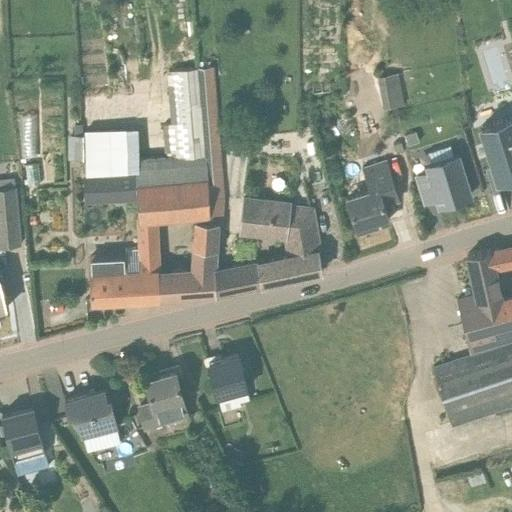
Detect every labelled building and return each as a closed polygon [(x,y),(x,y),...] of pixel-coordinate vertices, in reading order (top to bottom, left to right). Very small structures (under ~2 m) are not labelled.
[(164,159),(206,155),(198,68),(165,71),(170,123),(162,124),(164,159)] [(383,107),(392,106),(403,105),(397,74),(377,77),(383,107)] [(40,113),(23,114),(25,156),(42,155),(40,113)] [(501,185),(500,180),(511,175),(511,117),(480,127),(493,167),(487,168),(493,188),(501,185)] [(416,133),(404,137),(407,146),(419,143),(416,133)] [(84,159),(84,135),(68,135),(68,159),(84,159)] [(400,141),(392,142),(395,157),(403,155),(400,141)] [(208,181),(207,167),(206,155),(164,159),(138,160),(137,172),(136,177),(137,186),(208,181)] [(437,198),(439,205),(471,195),(459,155),(427,165),(429,172),(417,176),(425,202),(437,198)] [(358,230),(389,220),(382,197),(396,193),(386,161),(363,168),(367,182),(347,188),(350,197),(347,198),(358,230)] [(137,190),(137,186),(136,177),(137,172),(95,173),(84,174),(85,201),(138,199),(137,190)] [(0,246),(20,245),(14,178),(0,178),(0,246)] [(209,218),(209,210),(208,181),(137,186),(137,190),(138,199),(138,208),(139,222),(159,220),(195,218),(209,218)] [(285,249),(318,244),(311,206),(290,204),(290,201),(243,195),(238,234),(283,239),(285,249)] [(159,220),(139,222),(139,248),(126,248),(126,254),(89,257),(92,301),(156,297),(159,297),(161,270),(159,220)] [(216,292),(215,268),(218,221),(195,220),(190,268),(161,270),(159,297),(217,294),(216,292)] [(216,292),(322,271),(320,258),(321,258),(318,244),(285,249),(286,257),(215,268),(216,292)] [(475,295),(457,299),(470,355),(511,341),(511,244),(467,254),(475,295)] [(0,308),(8,307),(0,274),(0,308)] [(511,341),(432,367),(452,427),(511,408),(511,341)] [(221,411),(241,406),(240,402),(250,400),(238,354),(208,362),(221,411)] [(144,426),(172,420),(187,416),(175,371),(146,379),(151,400),(139,403),(144,426)] [(107,400),(104,389),(65,400),(70,418),(76,416),(81,435),(85,452),(123,443),(112,399),(107,400)] [(48,465),(33,407),(1,415),(15,461),(18,473),(48,465)] [(242,464),(247,451),(235,446),(230,459),(242,464)] [(230,503),(231,485),(214,484),(212,502),(230,503)]
